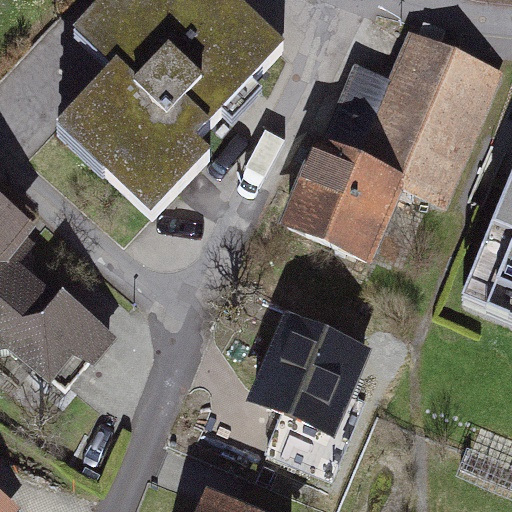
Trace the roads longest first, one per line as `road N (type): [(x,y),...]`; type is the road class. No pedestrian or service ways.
road 1 (residential): [(201,328),(326,35)]
road 2 (residential): [(201,328),(0,155)]
road 3 (residential): [(122,511),(201,328)]
